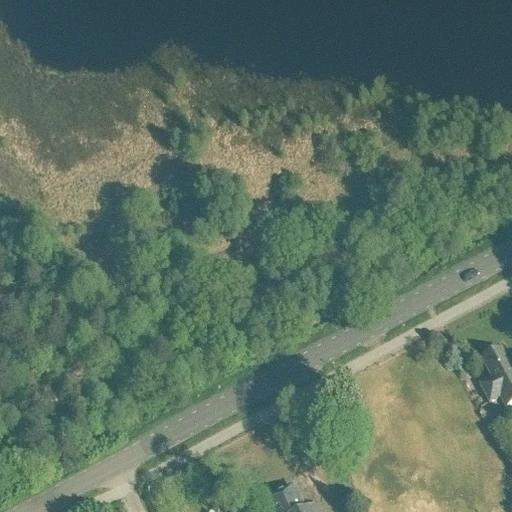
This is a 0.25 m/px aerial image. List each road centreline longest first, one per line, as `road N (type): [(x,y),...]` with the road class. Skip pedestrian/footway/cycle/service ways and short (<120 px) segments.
road 1 (track): [(511,171),(418,183),(293,241),(148,287),(75,383),(22,422),(0,428)]
road 2 (tertiary): [(29,511),(511,253)]
